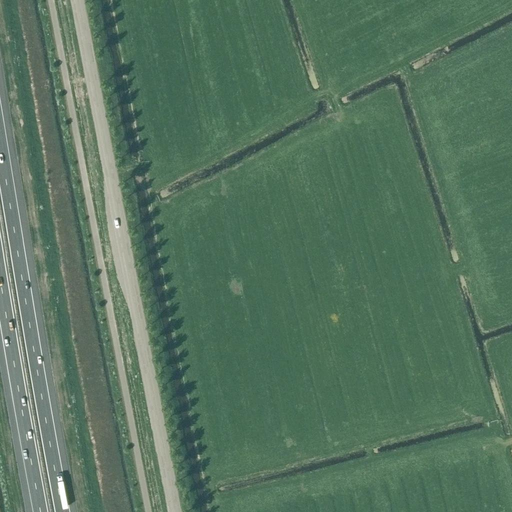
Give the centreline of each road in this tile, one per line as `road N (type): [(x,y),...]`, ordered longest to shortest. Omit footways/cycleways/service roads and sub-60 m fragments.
road 1 (tertiary): [(176,511),(78,0)]
road 2 (motorway): [(69,511),(0,104)]
road 3 (motorway): [(0,292),(37,511)]
